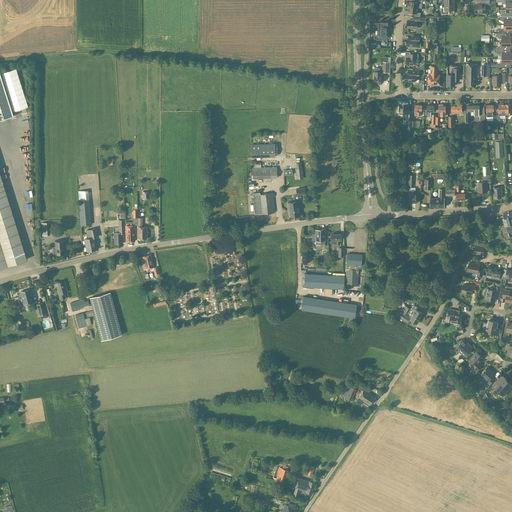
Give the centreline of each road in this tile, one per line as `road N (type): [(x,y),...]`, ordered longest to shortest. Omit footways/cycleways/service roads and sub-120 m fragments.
road 1 (tertiary): [(0,281),(153,245),(371,217)]
road 2 (track): [(31,58),(124,52),(358,87)]
road 3 (unclassified): [(304,511),(448,292)]
road 4 (tertiary): [(371,217),(356,0)]
road 5 (residential): [(401,0),(400,91),(511,95)]
road 6 (tertiary): [(371,217),(491,209)]
